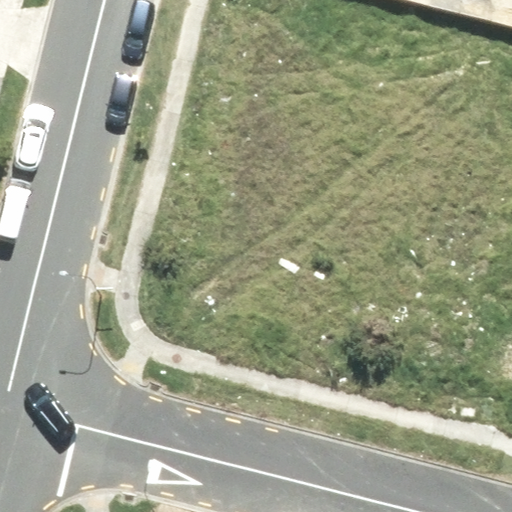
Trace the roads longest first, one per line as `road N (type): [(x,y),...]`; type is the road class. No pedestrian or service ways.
road 1 (residential): [(16,411),(117,0)]
road 2 (residential): [(404,511),(16,411)]
